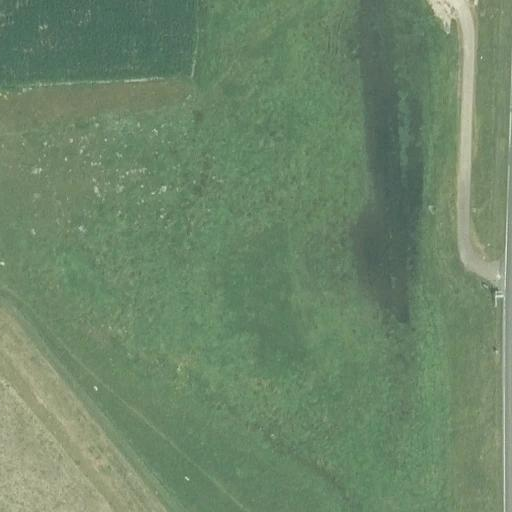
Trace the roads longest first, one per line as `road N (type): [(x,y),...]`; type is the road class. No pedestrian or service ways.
road 1 (track): [(458,0),(470,31),(463,247),(472,268),(511,275)]
road 2 (track): [(0,102),(226,37),(282,0)]
